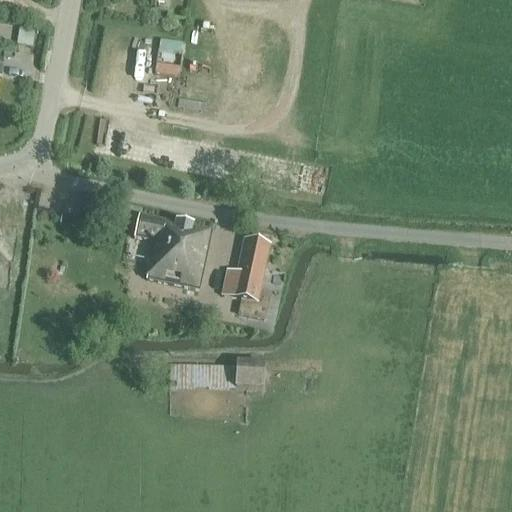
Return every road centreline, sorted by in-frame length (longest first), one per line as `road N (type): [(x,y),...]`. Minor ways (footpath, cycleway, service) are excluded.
road 1 (residential): [(511,246),(217,211),(39,172)]
road 2 (track): [(299,0),(290,76),(263,130),(52,98)]
road 3 (residential): [(39,172),(66,0)]
